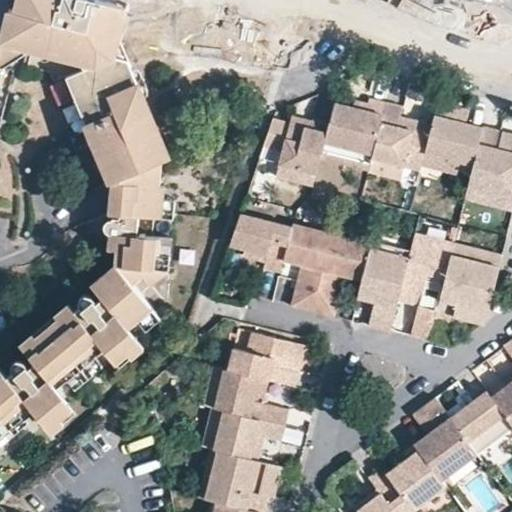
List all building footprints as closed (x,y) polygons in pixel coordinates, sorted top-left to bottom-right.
[(128,7),(103,0),(18,0),(16,11),(10,9),(3,37),(0,36),(0,131),(17,63),(39,68),(44,71),(73,139),(94,190),(114,182),(163,162),(171,159),(149,107),(129,60),(116,56),(128,7)] [(217,25),(212,47),(246,56),(252,34),(217,25)] [(460,94),(440,89),(430,129),(422,162),(445,167),(448,155),(474,162),(483,123),(467,119),(469,111),(457,108),(458,103),(460,94)] [(372,151),(387,97),(370,93),(368,99),(366,106),(353,102),(335,98),(330,119),(323,143),(371,155),(372,151)] [(366,106),(368,99),(355,96),(353,102),(366,106)] [(422,162),(430,129),(399,121),(404,101),(387,97),(372,151),(374,152),(406,160),(421,164),(422,162)] [(457,108),(469,111),(470,106),(458,103),(457,108)] [(314,115),(293,109),(291,117),(312,122),(314,115)] [(291,117),(275,113),(265,140),(284,145),(281,157),(318,166),(321,155),(323,143),(330,119),(314,115),(312,122),(291,117)] [(511,195),(511,134),(501,132),(502,128),(483,123),(474,162),(470,174),(468,184),(511,195)] [(369,167),(371,155),(323,143),(321,155),(369,167)] [(406,160),(374,152),(370,168),(402,176),(406,160)] [(448,155),(445,167),(470,174),(474,162),(448,155)] [(163,162),(114,182),(111,213),(93,211),(91,230),(120,234),(116,265),(93,284),(88,278),(77,287),(83,297),(81,299),(79,302),(80,306),(81,307),(76,311),(70,305),(23,344),(19,340),(13,345),(7,351),(15,362),(13,364),(12,366),(13,368),(13,370),(16,375),(11,380),(0,366),(0,420),(25,400),(51,379),(59,388),(106,349),(93,333),(117,314),(130,328),(153,309),(136,288),(145,282),(159,284),(160,271),(156,269),(159,239),(138,236),(140,216),(162,219),(166,187),(161,186),(163,162)] [(511,195),(468,184),(465,196),(511,207),(511,195)] [(291,226),(243,214),(240,214),(229,246),(240,248),(265,254),(263,262),(262,267),(279,271),(282,259),(291,226)] [(332,234),(292,222),(291,226),(282,259),(301,264),(296,282),(290,306),(295,308),(312,312),(332,234)] [(453,243),(414,233),(410,251),(397,302),(417,307),(415,312),(434,317),(435,313),(442,285),(425,281),(427,271),(445,276),(452,249),(453,244),(453,243)] [(370,244),(332,234),(312,312),(328,316),(334,318),(345,275),(361,279),(368,249),(370,244)] [(453,244),(452,249),(499,261),(502,250),(455,237),(453,243),(453,244)] [(410,251),(370,241),(370,244),(368,249),(361,279),(356,297),(373,302),(367,326),(389,331),(397,302),(410,251)] [(265,254),(240,248),(238,255),(263,262),(265,254)] [(499,261),(452,249),(445,276),(442,285),(435,313),(454,318),(455,312),(459,300),(487,308),(499,261)] [(487,308),(459,300),(455,312),(484,320),(487,308)] [(145,348),(130,328),(117,314),(93,333),(106,349),(118,362),(130,353),(134,358),(145,348)] [(233,345),(227,370),(266,380),(292,386),(297,367),(289,366),(295,342),(251,331),(246,349),(233,345)] [(511,339),(502,347),(511,359),(511,339)] [(303,344),(295,342),(289,366),(297,367),(303,344)] [(274,423),(282,425),(287,407),(261,401),(266,380),(227,370),(210,366),(205,386),(215,389),(210,407),(220,409),(274,423)] [(511,381),(511,370),(500,380),(505,387),(511,381)] [(75,407),(59,388),(51,379),(25,400),(54,433),(66,422),(63,417),(75,407)] [(511,381),(505,387),(500,380),(486,390),(511,425),(511,381)] [(208,406),(210,407),(215,389),(205,386),(201,404),(208,406)] [(511,429),(511,425),(486,390),(450,417),(468,440),(485,427),(496,442),(511,429)] [(417,410),(414,413),(428,431),(413,442),(439,477),(475,450),(468,440),(450,417),(435,397),(417,410)] [(210,407),(208,406),(197,445),(209,448),(210,448),(220,409),(210,407)] [(274,423),(220,409),(210,448),(215,450),(245,457),(252,431),(260,433),(271,436),(274,423)] [(260,433),(252,431),(245,457),(253,459),(260,433)] [(439,477),(413,442),(402,450),(407,456),(398,463),(385,472),(412,507),(444,484),(439,477)] [(196,497),(204,498),(215,450),(210,448),(209,448),(196,497)] [(213,501),(260,511),(265,493),(273,495),(277,478),(270,476),(273,464),(253,459),(245,457),(215,450),(204,498),(213,501)] [(407,456),(402,450),(393,457),(398,463),(407,456)] [(281,466),(273,464),(270,476),(277,478),(281,466)] [(385,472),(381,466),(367,476),(375,487),(378,491),(370,498),(365,495),(354,503),(360,511),(413,511),(414,511),(412,507),(385,472)] [(375,487),(365,495),(370,498),(378,491),(375,487)] [(260,511),(213,501),(210,511),(260,511)]
